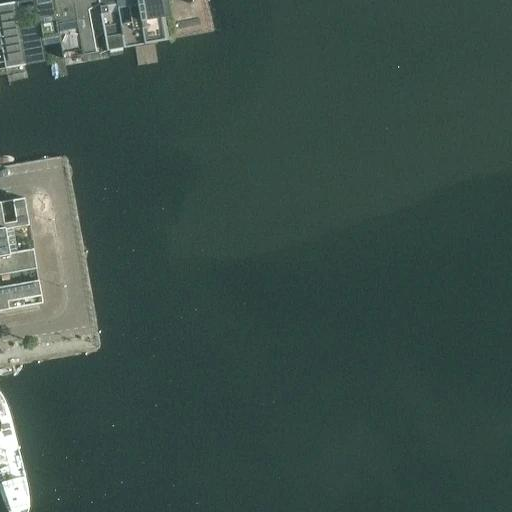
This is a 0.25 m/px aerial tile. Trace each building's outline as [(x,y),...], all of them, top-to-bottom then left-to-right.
[(45,62),(34,0),(30,0),(14,3),(25,66),(45,62)] [(62,59),(52,0),(34,0),(45,62),(62,59)] [(83,56),(72,0),(52,0),(62,59),(83,56)] [(107,52),(98,0),(72,0),(83,56),(107,52)] [(124,49),(115,0),(98,0),(107,52),(124,49)] [(144,45),(136,0),(115,0),(124,49),(144,45)] [(168,41),(160,0),(136,0),(144,45),(168,41)] [(25,66),(14,3),(0,5),(0,39),(5,69),(25,66)] [(0,311),(42,304),(34,253),(24,199),(0,202),(0,311)] [(6,388),(2,380),(1,378),(0,377),(0,471),(0,472),(2,475),(4,477),(6,479),(8,481),(11,483),(13,485),(16,486),(19,487),(21,485),(22,483),(24,481),(25,478),(26,476),(27,473),(27,470),(27,468),(27,465),(27,462),(25,450),(23,441),(20,432),(18,423),(15,414),(12,406),(9,397),(6,388)]
